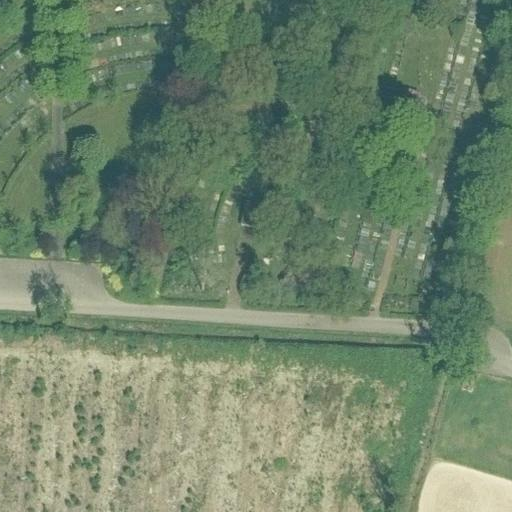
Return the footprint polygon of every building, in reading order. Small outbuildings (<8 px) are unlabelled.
[(2,19),(9,30),(35,13),(29,2),(2,19)] [(431,211),(431,165),(413,165),(413,211),(431,211)] [(242,224),(255,227),(259,210),(245,207),(242,224)] [(355,252),(365,221),(356,218),(345,249),(355,252)] [(343,253),(350,235),(340,231),(333,249),(343,253)]
